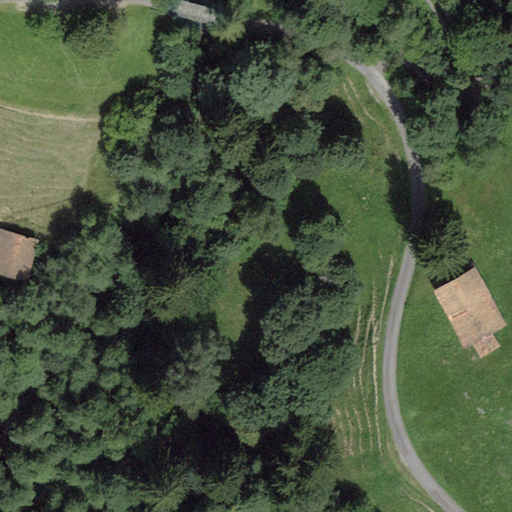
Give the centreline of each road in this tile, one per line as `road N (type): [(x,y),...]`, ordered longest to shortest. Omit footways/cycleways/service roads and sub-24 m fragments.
road 1 (track): [(149,0),(350,56),(397,111),(418,188),(389,345),(392,412),(402,445),(455,511)]
road 2 (track): [(364,68),(392,58),(441,93),(470,88),(469,68),(433,0)]
